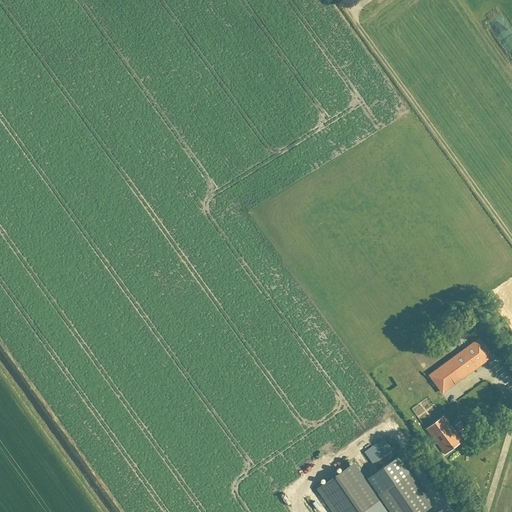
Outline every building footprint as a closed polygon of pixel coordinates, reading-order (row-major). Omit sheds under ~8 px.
[(430,376),(442,393),(491,358),(478,341),(430,376)] [(457,399),(442,408),(446,415),(461,406),(457,399)] [(461,443),(450,427),(448,428),(448,429),(446,427),(447,427),(448,426),(443,418),(426,431),(434,442),(436,441),(437,443),(436,444),(444,455),(461,443)] [(459,423),(455,426),(455,427),(459,432),(464,429),(459,423)] [(384,438),(392,435),(389,428),(381,431),(384,438)] [(389,511),(424,511),(432,507),(409,474),(412,472),(402,458),(378,475),(383,482),(373,489),(389,511)] [(385,511),(353,465),(317,490),(332,511),(385,511)]
